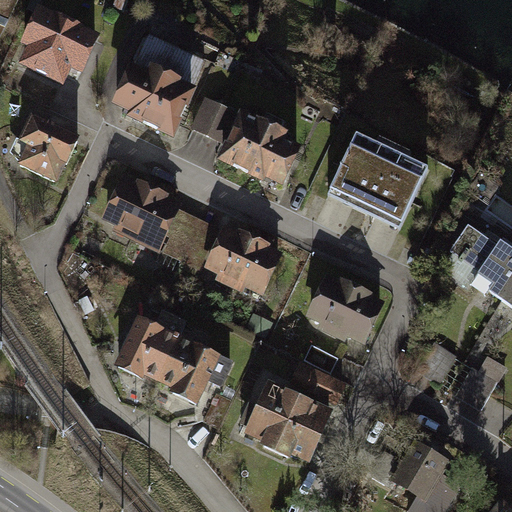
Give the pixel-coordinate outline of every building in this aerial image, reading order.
[(124,45),(57,13),(39,49),(53,55),(46,70),(86,90),(93,75),(106,81),(124,45)] [(219,96),(153,65),(130,117),(195,147),(219,96)] [(15,74),(0,67),(0,99),(2,100),(15,74)] [(327,148),(257,116),(236,163),(306,195),(327,148)] [(100,147),(49,123),(38,146),(48,151),(40,167),(75,183),(81,170),(88,173),(100,147)] [(435,197),(360,159),(342,194),(362,204),(353,222),(395,243),(405,225),(417,232),(435,197)] [(197,207),(134,178),(112,225),(175,254),(197,207)] [(511,196),(457,273),(511,311),(511,196)] [(298,256),(240,226),(219,266),(277,296),(298,256)] [(403,308),(339,277),(318,322),(382,352),(403,308)] [(241,357),(153,315),(126,373),(213,415),(241,357)] [(424,375),(444,387),(462,357),(441,346),(424,375)] [(511,423),(511,407),(495,398),(511,370),(487,355),(456,407),(505,436),(511,423)] [(355,420),(287,387),(263,436),(331,469),(355,420)] [(394,491),(399,483),(422,498),(415,510),(417,511),(436,511),(453,485),(440,477),(447,467),(417,449),(414,453),(389,438),(381,451),(387,455),(373,478),(394,491)] [(511,511),(511,509),(504,503),(497,511),(511,511)]
